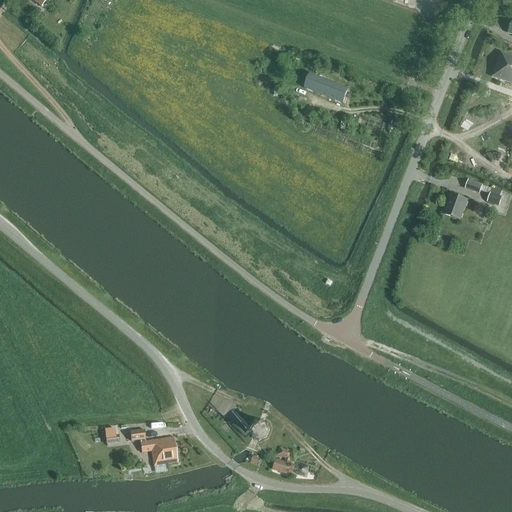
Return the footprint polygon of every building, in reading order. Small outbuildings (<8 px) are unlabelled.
[(511,56),(503,53),(492,77),(511,84),(511,56)] [(312,75),(306,89),(343,104),(349,89),(312,75)] [(468,180),(464,189),(479,195),(480,191),(482,185),(468,180)] [(482,185),(480,191),(489,195),(491,189),(482,185)] [(486,203),(498,207),(502,198),(500,197),(501,193),(491,189),(489,195),(486,203)] [(450,194),(443,215),(461,221),(468,200),(450,194)] [(255,439),(259,441),(266,438),(269,430),(266,423),(259,420),(252,423),(249,431),(252,438),(255,439)] [(145,431),(130,433),(131,442),(139,441),(141,454),(152,453),(154,467),(178,463),(174,438),(150,442),(145,442),(145,440),(146,440),(146,437),(145,433),(145,431)] [(108,443),(120,442),(119,435),(107,436),(108,443)] [(277,457),(291,461),(294,452),(279,448),(277,457)] [(251,462),(258,464),(260,459),(254,456),(251,462)] [(276,459),(271,470),(286,475),(287,474),(292,476),(295,466),(288,463),(288,461),(282,459),(281,461),(276,459)] [(297,473),(306,475),(309,466),(301,463),(297,473)]
